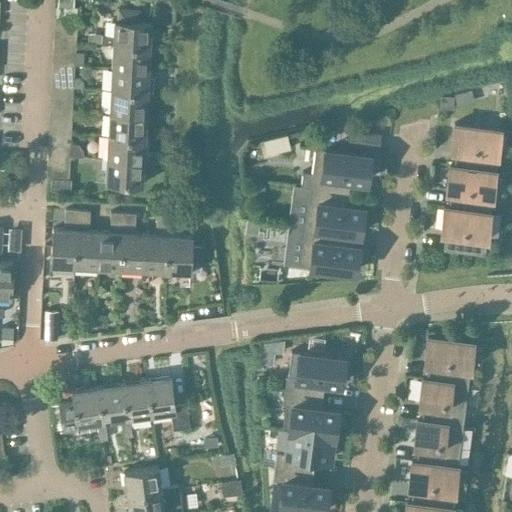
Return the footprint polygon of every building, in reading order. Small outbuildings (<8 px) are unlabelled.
[(112,44),(148,45),(150,21),(139,21),(140,8),(117,6),(116,20),(113,20),(112,34),(102,34),(102,43),(112,43),(112,44)] [(53,25),(53,40),(75,42),(76,26),(55,25),(53,25)] [(53,40),(52,49),(74,50),(75,42),(53,40)] [(147,69),(148,45),(112,44),(111,67),(147,69)] [(83,51),(74,51),(74,63),(82,63),(83,51)] [(51,63),(51,72),(73,73),(74,65),(51,63)] [(147,75),(147,69),(111,67),(110,89),(146,91),(153,91),(154,75),(147,75)] [(73,79),(73,86),(82,86),(83,81),(79,75),(74,76),(73,79)] [(50,86),(50,94),(72,96),(73,87),(50,86)] [(145,114),(146,91),(110,89),(108,112),(145,114)] [(440,95),(440,108),(452,108),(452,95),(440,95)] [(49,109),(48,118),(71,119),(71,111),(49,109)] [(144,137),(145,114),(108,112),(108,123),(103,127),(107,131),(107,135),(144,137)] [(453,164),(494,169),(499,128),(453,122),(450,147),(455,147),(453,164)] [(48,132),(47,140),(70,141),(70,133),(48,132)] [(143,159),(144,137),(107,135),(106,158),(143,159)] [(70,141),(69,154),(83,154),(82,148),(78,143),(70,141)] [(309,186),(342,190),(343,177),(365,179),(366,176),(369,177),(372,158),(368,157),(369,154),(324,148),(314,147),(311,172),(301,170),(300,185),(309,186)] [(46,155),(46,163),(69,164),(69,156),(46,155)] [(141,183),(143,159),(106,158),(105,181),(141,183)] [(494,169),(453,164),(448,163),(445,188),(450,189),(448,205),(489,210),(494,169)] [(340,203),(342,190),(309,186),(304,225),(337,230),(337,229),(359,232),(359,228),(363,229),(365,210),(361,209),(362,206),(340,203)] [(489,210),(448,205),(443,204),(440,229),(444,230),(442,248),(483,253),(489,210)] [(73,265),(76,208),(64,208),(63,227),(52,227),(50,263),(73,265)] [(96,266),(98,229),(88,229),(89,209),(76,208),(73,265),(96,266)] [(119,267),(122,211),(109,210),(108,230),(98,229),(96,266),(119,267)] [(141,268),(143,232),(133,231),(134,212),(122,211),(119,267),(141,268)] [(164,269),(167,213),(154,212),(153,232),(143,232),(141,268),(164,269)] [(167,213),(164,269),(188,271),(189,259),(201,260),(202,245),(190,244),(190,234),(179,233),(180,214),(167,213)] [(246,219),(244,232),(257,234),(259,220),(246,219)] [(258,236),(270,237),(272,224),(259,223),(258,236)] [(335,242),(337,230),(304,225),(299,263),(309,264),(309,265),(354,270),(354,267),(358,267),(360,248),(357,248),(357,244),(335,242)] [(0,226),(0,309),(1,309),(2,295),(9,296),(11,259),(0,258),(0,256),(2,226),(0,226)] [(56,338),(56,309),(44,309),(44,338),(56,338)] [(93,317),(93,326),(106,326),(107,313),(94,313),(93,317)] [(83,317),(82,327),(93,327),(93,326),(93,317),(83,317)] [(427,369),(468,374),(472,341),(426,335),(423,360),(428,360),(427,369)] [(283,389),(316,393),(318,379),(339,382),(340,379),(343,379),(346,360),(342,360),(343,356),(298,351),(295,375),(285,374),(283,389)] [(463,415),(468,374),(427,369),(426,377),(421,376),(418,401),(422,402),(421,410),(463,415)] [(146,393),(149,414),(169,411),(172,429),(189,426),(186,402),(174,404),(169,375),(144,379),(146,393)] [(128,417),(149,414),(146,393),(144,379),(119,382),(120,393),(124,417),(120,417),(120,418),(120,419),(122,435),(131,434),(128,417)] [(104,421),(120,418),(120,417),(124,417),(120,393),(119,382),(95,385),(96,393),(100,420),(95,421),(96,428),(97,428),(98,439),(106,438),(104,421)] [(77,431),(96,428),(95,421),(100,420),(96,393),(95,385),(70,389),(72,400),(57,402),(60,424),(63,423),(64,431),(76,429),(77,431)] [(314,406),(316,393),(283,389),(282,403),(285,403),(282,428),(288,429),(332,434),(333,434),(333,431),(337,432),(339,413),(336,412),(336,409),(314,406)] [(458,456),(463,415),(421,410),(420,418),(416,418),(412,442),(417,443),(416,451),(458,456)] [(329,458),(332,434),(288,429),(285,452),(276,450),(274,465),(306,469),(308,456),(329,458)] [(216,435),(202,437),(203,446),(217,444),(216,435)] [(218,465),(234,462),(232,451),(217,453),(218,465)] [(452,498),(458,456),(416,451),(415,459),(410,459),(407,484),(412,484),(411,492),(452,498)] [(162,494),(179,492),(178,483),(161,486),(158,464),(122,469),(126,495),(160,490),(161,495),(162,494)] [(304,482),(306,469),(274,465),(272,479),(281,480),(278,505),(323,511),(324,507),(327,508),(330,489),(326,488),(326,485),(304,482)] [(126,495),(128,511),(181,511),(181,508),(179,492),(162,494),(161,495),(160,490),(126,495)] [(450,511),(452,498),(411,492),(410,501),(405,500),(403,511),(450,511)]
